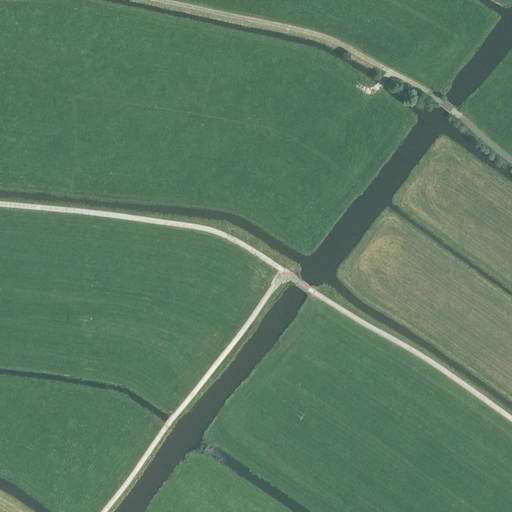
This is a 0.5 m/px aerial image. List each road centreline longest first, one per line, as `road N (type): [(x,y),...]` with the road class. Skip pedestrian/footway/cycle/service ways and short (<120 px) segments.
road 1 (track): [(0,206),(222,233),(511,424)]
road 2 (track): [(104,511),(285,273)]
road 3 (track): [(389,71),(326,37),(150,0)]
